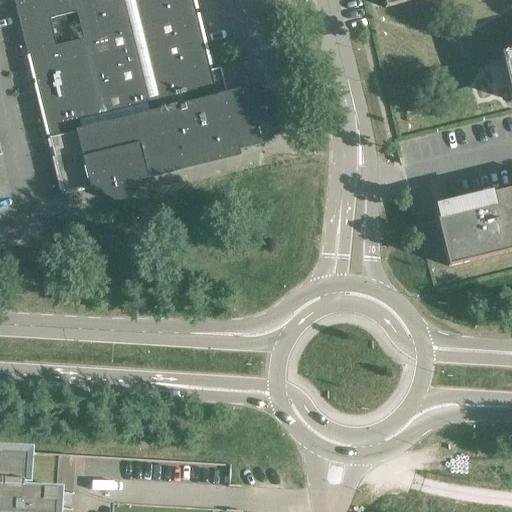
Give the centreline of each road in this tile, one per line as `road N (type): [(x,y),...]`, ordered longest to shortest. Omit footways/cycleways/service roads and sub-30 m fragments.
road 1 (secondary): [(195,334),(0,322)]
road 2 (unclassified): [(360,179),(325,0)]
road 3 (secondary): [(123,382),(280,406)]
road 4 (secondary): [(360,456),(388,450),(436,417),(505,407)]
road 5 (unclassified): [(511,161),(407,184),(360,179)]
road 6 (secondary): [(123,382),(276,386)]
road 7 (unclassified): [(360,179),(337,206),(323,275),(310,291)]
road 8 (secondary): [(310,291),(260,324),(195,334)]
road 9 (secondary): [(0,374),(123,382)]
